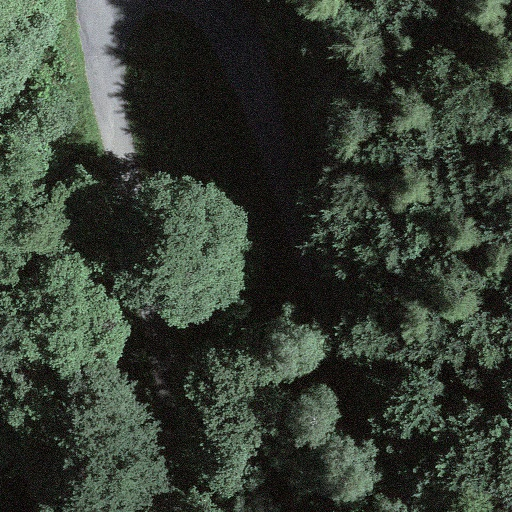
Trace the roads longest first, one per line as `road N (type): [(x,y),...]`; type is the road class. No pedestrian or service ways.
road 1 (unclassified): [(209,0),(310,276),(416,511)]
road 2 (unclassified): [(177,511),(106,63),(111,0)]
